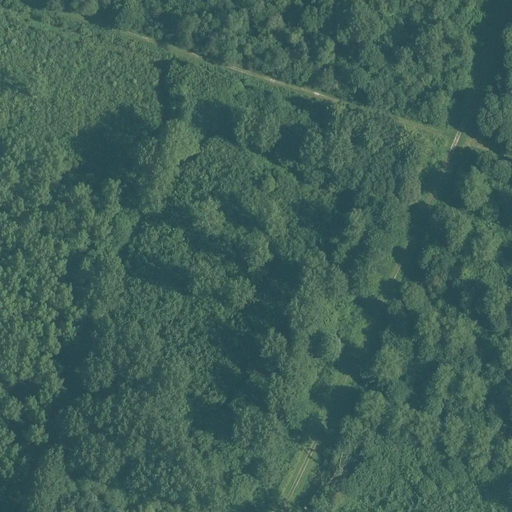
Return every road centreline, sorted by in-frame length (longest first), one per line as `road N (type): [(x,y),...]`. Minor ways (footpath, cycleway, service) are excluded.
road 1 (track): [(21,0),(511,159)]
road 2 (track): [(449,167),(283,511)]
road 3 (track): [(511,14),(449,167)]
